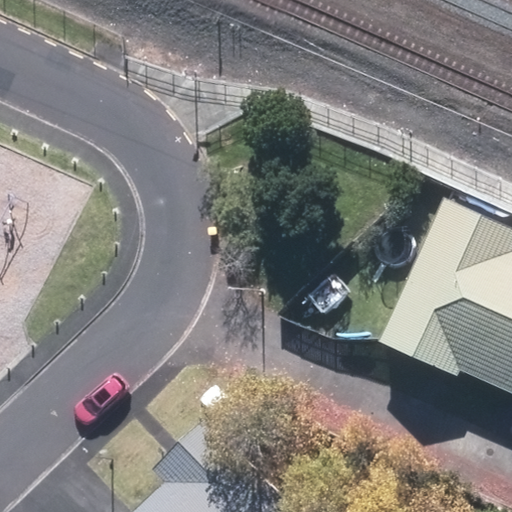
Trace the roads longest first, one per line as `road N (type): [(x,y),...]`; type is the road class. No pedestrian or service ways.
road 1 (residential): [(511,467),(163,305)]
road 2 (residential): [(0,58),(97,103),(158,149),(174,174),(183,237),(163,305)]
road 3 (residential): [(0,461),(163,305)]
